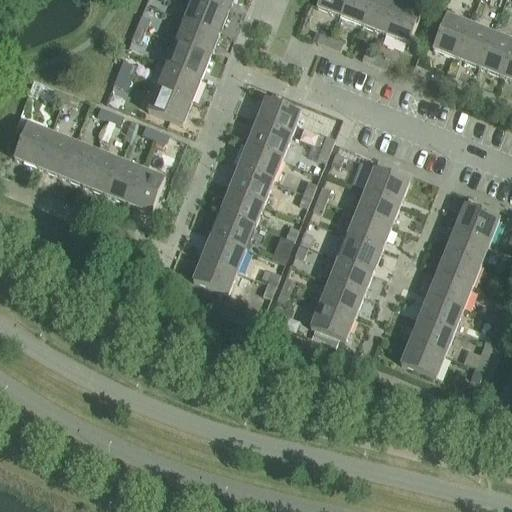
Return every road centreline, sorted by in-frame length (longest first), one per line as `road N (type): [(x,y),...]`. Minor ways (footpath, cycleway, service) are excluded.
road 1 (secondary): [(511,507),(211,433),(88,376),(0,320)]
road 2 (secondary): [(0,381),(81,430),(158,462),(340,511)]
road 3 (residential): [(233,72),(511,169)]
